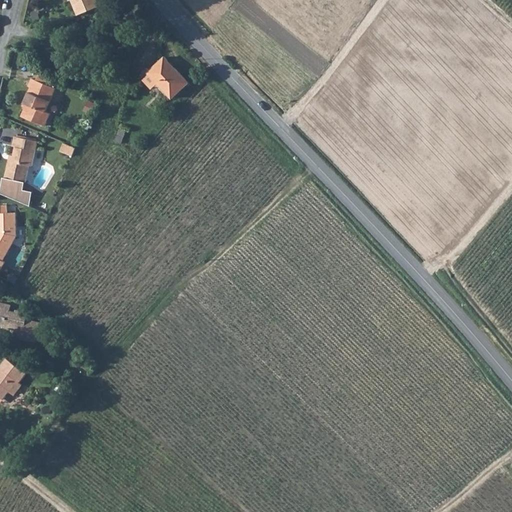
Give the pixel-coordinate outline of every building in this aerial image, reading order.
[(75,0),(74,1),(82,18),(104,8),(100,0),(75,0)] [(173,100),(190,84),(166,59),(149,74),(173,100)] [(35,76),(32,85),(34,86),(26,104),(29,106),(32,107),(28,115),(49,124),(54,111),(50,109),(59,86),(35,76)] [(36,163),(42,139),(20,134),(17,142),(20,143),(17,157),(14,156),(7,176),(28,180),(34,163),(36,163)] [(78,143),(67,138),(63,146),(75,151),(78,143)] [(28,180),(7,176),(1,192),(30,203),(34,192),(25,188),(28,180)] [(0,204),(0,212),(8,212),(8,204),(0,204)] [(0,265),(5,268),(9,261),(7,259),(18,235),(16,211),(8,212),(0,212),(0,265)] [(12,309),(15,304),(2,300),(0,305),(0,313),(1,313),(0,315),(0,319),(6,325),(25,330),(23,336),(38,341),(43,322),(29,318),(31,312),(24,309),(22,312),(12,309)] [(30,372),(10,357),(2,366),(4,367),(0,371),(0,393),(6,398),(20,380),(22,381),(30,372)]
